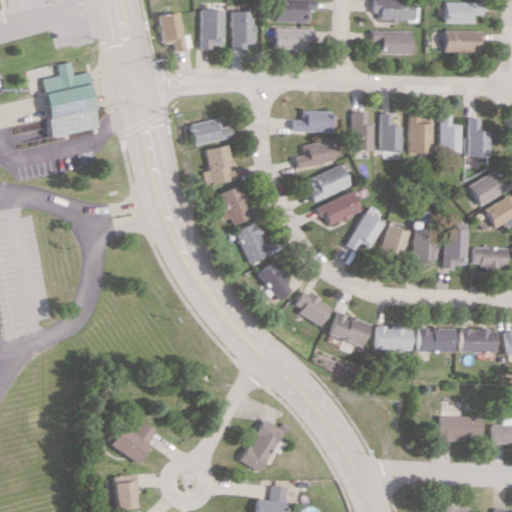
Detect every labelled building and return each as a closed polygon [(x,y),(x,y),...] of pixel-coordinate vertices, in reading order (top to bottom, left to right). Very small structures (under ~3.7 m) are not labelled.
[(309,0),(271,0),(271,20),(309,21),(309,0)] [(407,19),(406,0),(369,0),(370,20),(407,19)] [(441,22),(469,22),(470,12),(479,12),(480,1),(441,0),(441,22)] [(196,46),(219,45),(219,8),(195,8),(196,46)] [(248,10),(226,10),(227,48),(249,48),(248,10)] [(179,34),(175,11),(154,14),(158,43),(168,41),(170,49),(187,47),(185,33),(179,34)] [(270,48),(307,49),(308,27),(271,26),(270,48)] [(406,53),(406,30),(368,29),(367,52),(406,53)] [(439,50),(474,51),(475,30),(440,29),(439,50)] [(49,63),(51,73),(33,77),(46,136),(93,126),(84,70),(67,73),(63,60),(49,63)] [(326,109),(297,109),(297,119),(288,119),(287,130),(326,131),(326,109)] [(368,149),(368,120),(362,120),(363,110),(347,110),(347,149),(368,149)] [(378,157),(396,157),(397,125),(387,125),(387,112),(375,111),(374,149),(379,149),(378,157)] [(455,151),(455,123),(445,123),(446,113),(434,113),(433,151),(455,151)] [(402,151),(426,152),(427,114),(403,114),(402,151)] [(461,155),(483,156),(484,130),(474,129),(474,117),(462,116),(461,155)] [(226,124),(216,126),(215,117),(187,122),(191,143),(228,136),(226,124)] [(328,160),(325,139),(296,143),(298,154),(290,156),(291,166),(328,160)] [(201,148),(205,169),(198,171),(201,184),(232,178),(225,143),(201,148)] [(300,178),(310,199),(344,184),(334,163),(300,178)] [(501,188),(489,168),(462,185),(474,205),(501,188)] [(227,217),(230,223),(248,215),(233,185),(210,195),(221,220),(227,217)] [(310,206),(315,216),(318,215),(323,224),(354,210),(346,190),(310,206)] [(511,199),(509,202),(503,193),(478,208),(489,227),(511,212),(511,199)] [(378,222),(359,211),(340,245),(350,250),(355,242),(363,247),(378,222)] [(233,228),(243,261),(264,255),(254,222),(233,228)] [(460,263),(461,222),(446,222),(446,228),(437,228),(436,267),(448,267),(448,262),(460,263)] [(374,249),(395,256),(403,231),(382,224),(374,249)] [(407,261),(429,261),(430,228),(408,228),(407,261)] [(465,265),(500,266),(501,247),(466,246),(465,265)] [(253,272),(275,300),(290,288),(269,260),(253,272)] [(318,323),(328,305),(300,289),(289,307),(318,323)] [(368,323),(334,310),(326,333),(360,345),(368,323)] [(373,348),(409,349),(409,326),(373,325),(373,348)] [(415,350),(450,351),(451,327),(415,326),(415,350)] [(457,327),(457,350),(492,350),(493,328),(457,327)] [(511,352),(511,327),(499,330),(503,353),(511,352)] [(486,442),(511,442),(511,410),(509,410),(508,417),(496,417),(496,423),(486,422),(486,442)] [(433,439),(476,438),(475,415),(433,416),(433,439)] [(235,460),(254,471),(279,429),(259,417),(249,434),(250,434),(235,460)] [(133,461),(153,429),(137,420),(130,431),(117,424),(105,444),(133,461)] [(133,507),(132,474),(110,475),(111,507),(133,507)] [(250,511),(279,511),(282,486),(266,484),(265,499),(252,498),(250,511)]
